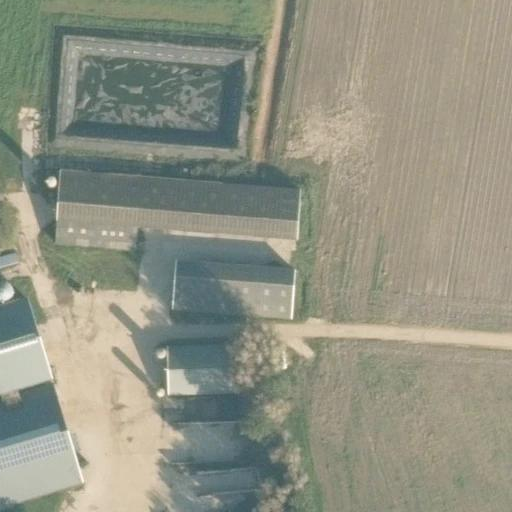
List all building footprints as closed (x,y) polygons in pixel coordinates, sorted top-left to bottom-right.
[(300,190),(59,172),(54,244),(134,250),(135,230),(296,242),(300,190)] [(13,267),(26,264),(24,255),(0,259),(0,269),(13,267)] [(294,277),(176,267),(172,313),(290,323),(294,277)] [(0,396),(52,381),(28,300),(0,308),(0,396)] [(246,393),(244,346),(166,350),(169,397),(246,393)] [(0,506),(82,482),(54,386),(0,402),(0,506)]
